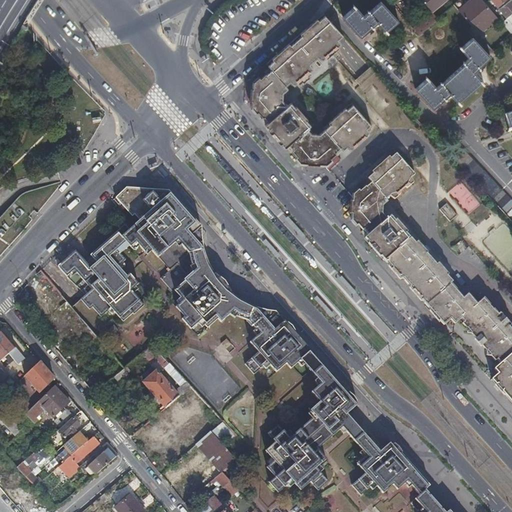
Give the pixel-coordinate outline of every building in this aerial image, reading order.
[(440,5),(435,0),(421,0),(424,2),(430,10),(432,12),(440,5)] [(493,13),(485,4),(481,0),(471,0),(461,9),(481,32),(497,18),(493,13)] [(507,19),(511,14),(511,1),(511,0),(510,0),(499,9),(507,19)] [(368,11),(367,12),(368,13),(364,16),(353,5),(354,7),(343,18),(360,37),(371,27),(373,29),(373,28),(373,27),(377,23),(387,34),(388,34),(387,32),(398,22),(381,2),(369,13),(368,11)] [(434,13),(433,13),(414,29),(420,36),(428,29),(439,19),(434,13)] [(342,36),(323,14),(246,81),(245,102),(255,114),(257,112),(267,124),(265,126),(291,154),(292,153),(301,163),(301,166),(302,166),(302,164),(324,164),(324,166),(325,166),(325,163),(335,154),(337,156),(346,148),(348,150),(368,132),(366,130),(370,126),(351,105),(345,110),(344,108),(327,124),(329,126),(319,135),(312,135),(307,129),(310,126),(290,104),(287,106),(282,101),(281,93),(278,91),(280,89),(287,83),(288,84),(292,86),(295,83),(298,84),(300,82),(307,76),(310,73),(309,72),(309,71),(312,68),(310,64),(310,63),(317,57),(318,58),(322,60),(341,42),(338,40),(342,36)] [(511,14),(507,19),(501,23),(510,33),(510,34),(511,32),(511,14)] [(464,62),(463,63),(465,64),(442,85),(440,83),(440,84),(441,85),(437,88),(427,77),(426,77),(427,79),(415,90),(432,109),(444,98),(446,100),(446,99),(445,98),(449,95),(460,106),(460,105),(459,104),(481,84),(483,85),(484,84),(473,73),(478,69),(479,70),(480,69),(478,68),(490,58),(473,38),(461,49),(460,47),(459,48),(469,59),(465,63),(464,62)] [(511,222),(511,203),(458,145),(448,154),(451,158),(462,169),(472,180),(494,203),(511,222)] [(365,239),(387,219),(381,213),(383,206),(381,204),(387,199),(390,196),(394,200),(401,194),(400,192),(405,187),(407,189),(412,184),(414,182),(411,178),(414,175),(395,153),(390,158),(388,157),(387,157),(371,172),(373,173),(367,178),(369,180),(364,185),(365,187),(366,187),(355,196),(354,196),(352,196),(353,197),(354,197),(351,219),(349,219),(349,220),(353,220),(362,231),(360,232),(365,237),(364,238),(365,239)] [(114,312),(122,321),(132,312),(133,314),(143,305),(139,300),(132,293),(129,296),(126,293),(132,287),(133,288),(138,284),(129,274),(126,276),(120,269),(117,271),(114,268),(120,263),(121,264),(125,260),(120,254),(116,250),(125,242),(129,246),(130,248),(136,243),(139,247),(143,252),(146,249),(149,253),(151,251),(158,258),(164,264),(168,261),(173,267),(169,271),(160,278),(167,287),(169,285),(173,290),(172,290),(179,298),(181,296),(184,300),(178,305),(186,314),(183,317),(181,319),(190,330),(198,324),(196,321),(199,318),(205,325),(204,326),(206,329),(217,320),(220,323),(228,317),(247,322),(255,332),(256,331),(261,337),(258,341),(254,338),(248,343),(257,353),(244,365),(253,376),(255,374),(260,369),(259,368),(266,362),(270,365),(269,366),(275,374),(285,365),(289,370),(295,364),(294,363),(298,360),(303,366),(311,375),(318,369),(310,361),(312,358),(314,357),(275,313),(273,313),(271,312),(269,312),(266,311),(263,311),(256,309),(251,307),(239,300),(227,291),(224,289),(219,283),(210,269),(206,258),(204,253),(204,250),(202,237),(200,226),(168,189),(128,185),(114,197),(121,205),(123,208),(130,216),(133,214),(138,221),(128,229),(123,223),(114,231),(115,232),(88,255),(90,256),(84,261),(74,250),(57,265),(69,279),(84,294),(79,299),(88,310),(91,307),(100,317),(107,311),(105,309),(109,306),(115,312),(114,312)] [(117,214),(123,208),(121,205),(114,211),(117,214)] [(511,329),(510,328),(508,327),(505,324),(497,316),(498,313),(496,311),(495,312),(491,308),(492,307),(484,298),(477,304),(473,299),(468,294),(463,299),(456,291),(457,290),(451,283),(453,282),(447,276),(448,275),(438,264),(437,265),(427,254),(427,253),(417,242),(416,243),(411,238),(411,239),(390,216),(387,219),(365,239),(401,280),(403,279),(444,326),(451,319),(455,324),(461,319),(464,322),(462,324),(483,348),(496,362),(498,360),(501,363),(495,369),(499,373),(492,379),(511,401),(511,329)] [(120,254),(129,246),(125,242),(116,250),(120,254)] [(133,252),(139,247),(136,243),(130,248),(133,252)] [(164,264),(169,271),(173,267),(168,261),(164,264)] [(117,271),(120,269),(123,266),(121,264),(120,263),(114,268),(117,271)] [(129,296),(132,293),(135,290),(133,288),(132,287),(126,293),(129,296)] [(178,304),(178,305),(184,300),(181,296),(179,298),(175,301),(178,304)] [(175,307),(183,317),(186,314),(178,305),(178,304),(175,307)] [(111,316),(114,312),(115,312),(109,306),(105,309),(107,311),(111,316)] [(201,328),(204,326),(205,325),(199,318),(196,321),(198,324),(201,328)] [(113,324),(107,329),(112,334),(118,329),(113,324)] [(65,361),(95,336),(86,326),(56,351),(65,361)] [(0,360),(8,353),(17,364),(24,358),(1,331),(0,331),(0,360)] [(252,335),(254,338),(258,341),(261,337),(256,331),(255,332),(252,335)] [(225,339),(220,344),(224,349),(230,345),(225,339)] [(156,370),(165,362),(150,346),(141,353),(152,366),(156,370)] [(310,361),(318,369),(319,368),(320,367),(312,358),(310,361)] [(300,370),(302,367),(303,366),(298,360),(294,363),(295,364),(300,370)] [(40,393),(51,382),(54,380),(54,379),(39,362),(38,363),(25,375),(40,393)] [(113,377),(123,368),(117,362),(111,367),(102,375),(100,376),(95,371),(82,381),(92,393),(109,379),(110,379),(113,377)] [(259,368),(260,369),(262,372),(269,366),(270,365),(266,362),(259,368)] [(102,375),(111,367),(110,364),(100,372),(102,375)] [(183,391),(188,387),(168,365),(163,369),(183,391)] [(143,382),(156,370),(152,366),(139,378),(143,382)] [(302,367),(310,376),(311,375),(303,366),(302,367)] [(0,385),(5,391),(15,382),(6,372),(5,373),(0,368),(0,385)] [(129,376),(123,368),(113,377),(119,384),(129,376)] [(319,368),(318,369),(326,378),(327,377),(319,368)] [(318,369),(311,375),(316,381),(322,387),(318,391),(316,388),(311,393),(317,400),(307,409),(309,412),(311,411),(316,417),(312,421),(311,418),(291,436),(293,437),(289,441),(283,434),(284,433),(277,425),(267,434),(275,443),(265,451),(272,459),(274,457),(277,460),(271,466),(270,464),(267,467),(275,477),(269,482),(278,492),(287,484),(287,483),(293,478),(296,481),(294,483),(300,490),(310,482),(318,490),(328,481),(320,472),(319,473),(313,466),(317,463),(318,465),(326,459),(317,449),(309,439),(316,434),(324,443),(340,428),(338,426),(342,423),(347,429),(345,431),(360,446),(360,445),(364,449),(365,448),(371,455),(367,458),(365,456),(365,455),(356,463),(365,473),(351,485),(360,495),(367,489),(370,486),(369,485),(375,479),(378,483),(376,485),(383,493),(393,484),(398,489),(405,483),(403,481),(407,478),(412,483),(411,484),(420,494),(425,490),(429,487),(390,444),(380,453),(369,440),(368,441),(354,426),(356,425),(347,415),(357,406),(329,375),(327,377),(326,378),(318,369)] [(164,407),(178,396),(156,370),(143,382),(164,407)] [(316,381),(315,382),(313,384),(316,388),(318,391),(322,387),(316,381)] [(32,407),(54,386),(51,382),(40,393),(29,403),(32,407)] [(25,414),(31,421),(32,421),(36,418),(33,415),(42,406),(45,409),(53,417),(55,415),(60,411),(69,402),(54,386),(32,407),(25,414)] [(20,409),(25,414),(32,407),(29,403),(28,402),(20,409)] [(42,406),(33,415),(36,418),(45,409),(42,406)] [(47,426),(54,434),(58,431),(73,418),(67,410),(62,414),(57,418),(47,426)] [(288,410),(282,414),(287,420),(293,415),(288,410)] [(311,411),(309,412),(307,414),(311,418),(312,421),(316,417),(311,411)] [(121,416),(115,421),(117,424),(119,426),(125,421),(121,416)] [(80,425),(73,418),(58,431),(65,438),(69,435),(71,438),(77,433),(74,430),(80,425)] [(214,479),(222,472),(236,459),(222,444),(226,440),(240,455),(246,450),(221,422),(210,432),(196,444),(213,464),(208,468),(211,473),(203,480),(207,484),(211,481),(214,479)] [(344,432),(345,431),(347,429),(342,423),(338,426),(340,428),(343,432),(344,432)] [(61,459),(64,462),(87,441),(79,431),(77,433),(71,438),(62,445),(68,452),(61,459)] [(293,437),(291,436),(287,431),(284,433),(283,434),(289,441),(293,437)] [(64,462),(58,466),(64,473),(76,463),(99,443),(96,439),(98,437),(95,434),(87,441),(64,462)] [(317,449),(324,443),(316,434),(309,439),(317,449)] [(96,474),(111,461),(116,457),(105,444),(93,454),(98,460),(90,467),(95,473),(96,474)] [(361,452),(365,455),(365,456),(367,458),(371,455),(365,448),(364,449),(361,452)] [(17,466),(16,467),(25,477),(30,473),(38,466),(35,462),(41,457),(35,450),(23,462),(21,463),(17,466)] [(274,457),(272,459),(268,462),(270,464),(271,466),(277,460),(274,457)] [(76,463),(64,473),(67,477),(79,466),(76,463)] [(322,469),(318,465),(317,463),(313,466),(319,473),(320,472),(322,469)] [(222,488),(230,481),(222,472),(214,479),(222,488)] [(30,473),(25,477),(34,487),(40,483),(30,473)] [(290,487),(294,483),(296,481),(293,478),(287,483),(287,484),(290,487)] [(409,487),(411,484),(412,483),(407,478),(403,481),(405,483),(409,487)] [(219,491),(222,488),(214,479),(211,481),(216,488),(219,491)] [(372,489),(376,485),(378,483),(375,479),(369,485),(370,486),(372,489)] [(225,490),(231,497),(239,490),(230,481),(222,488),(219,491),(204,503),(197,509),(199,511),(213,511),(217,509),(221,505),(215,498),(225,490)] [(200,499),(204,503),(219,491),(216,488),(208,495),(207,493),(200,499)] [(444,511),(425,490),(420,494),(435,511),(444,511)] [(115,507),(119,511),(143,511),(144,511),(130,494),(115,507)] [(451,511),(449,509),(446,511),(435,511),(420,494),(410,502),(418,511),(423,506),(427,511),(426,511),(451,511)]
